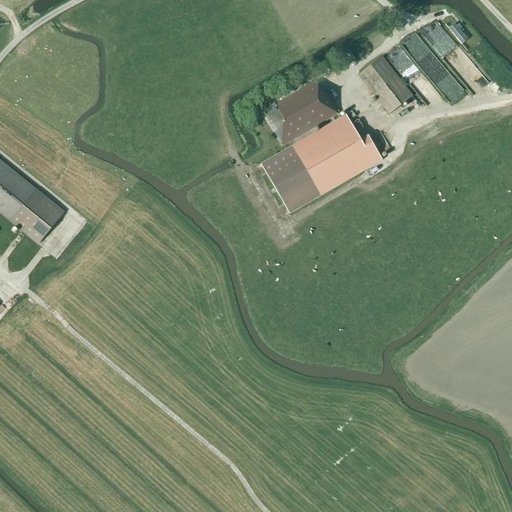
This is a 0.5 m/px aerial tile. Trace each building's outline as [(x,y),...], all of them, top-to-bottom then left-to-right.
[(457,45),(437,20),(426,29),(446,54),(457,45)] [(422,51),(427,46),(417,33),(408,40),(416,51),(420,48),(422,51)] [(385,55),(399,71),(413,59),(399,43),(385,55)] [(464,91),(434,53),(420,65),(449,102),(464,91)] [(413,97),(382,57),(358,76),(389,115),(413,97)] [(321,90),(316,81),(263,112),(283,146),(338,114),(323,89),(321,90)] [(289,213),(380,160),(352,111),(260,165),(289,213)] [(0,213),(37,245),(63,213),(0,161),(0,213)]
